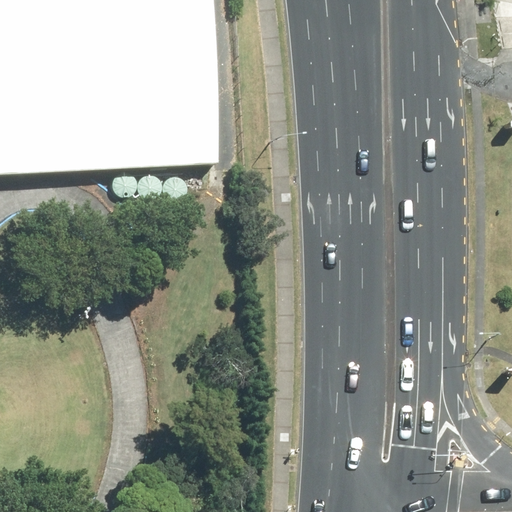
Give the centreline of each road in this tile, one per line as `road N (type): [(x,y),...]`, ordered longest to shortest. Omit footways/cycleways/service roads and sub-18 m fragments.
road 1 (primary): [(329,484),(338,245),(327,0)]
road 2 (primary): [(413,0),(417,305)]
road 3 (primary): [(417,305),(462,415),(511,471)]
road 4 (primary): [(417,305),(405,489)]
